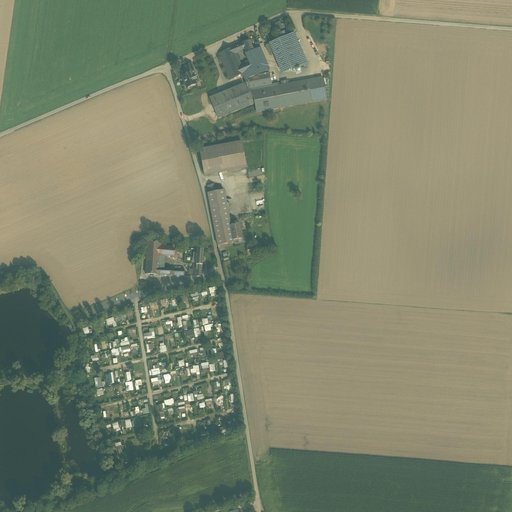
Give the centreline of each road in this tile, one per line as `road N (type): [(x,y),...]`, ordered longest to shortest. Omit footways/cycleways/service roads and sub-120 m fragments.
road 1 (unclassified): [(166,66),(222,268),(259,511)]
road 2 (unclassified): [(511,30),(287,12),(166,66)]
road 3 (unclassified): [(166,66),(0,133)]
